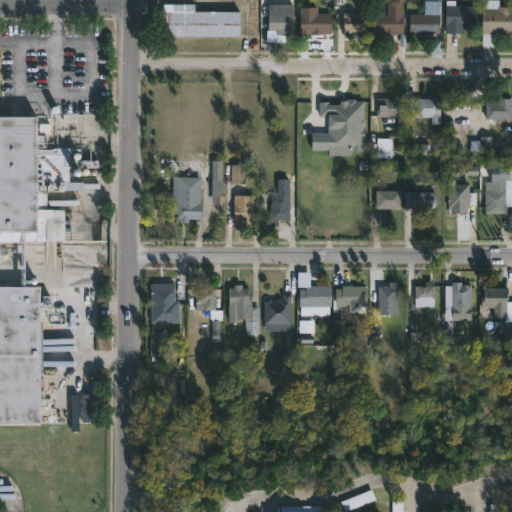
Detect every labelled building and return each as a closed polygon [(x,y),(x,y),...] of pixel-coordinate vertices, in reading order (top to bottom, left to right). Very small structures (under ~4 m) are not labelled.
[(454,0),(454,5),(475,6),(475,23),(462,23),(462,34),(444,33),(445,0),(454,0)] [(498,0),(498,7),(511,7),(511,34),(493,34),(493,46),(481,46),(481,0),(498,0)] [(193,4),(193,11),(239,12),(238,37),(162,36),(162,3),(193,4)] [(293,4),(292,33),(284,33),(284,30),(283,30),(283,35),(274,35),(274,39),(268,39),(267,4),(293,4)] [(396,33),(396,35),(372,33),(372,14),(386,14),(387,8),(402,9),(401,33),(396,33)] [(432,34),(408,33),(408,14),(424,14),(424,8),(438,8),(438,34),(432,34)] [(366,10),(365,33),(353,34),(353,33),(342,33),(342,12),(352,12),(352,15),(358,15),(358,10),(366,10)] [(313,33),(299,32),(299,14),(329,14),(329,33),(313,33)] [(490,119),(485,119),(485,102),(496,102),(496,90),(511,90),(511,119),(490,119)] [(394,117),(376,117),(376,98),(395,98),(394,117)] [(440,99),(440,124),(429,124),(429,118),(413,117),(413,99),(440,99)] [(0,117),(33,118),(33,135),(43,135),(43,147),(33,147),(33,154),(36,154),(36,152),(53,152),(53,148),(65,148),(65,181),(37,181),(36,163),(32,163),(32,194),(43,194),(43,206),(32,206),(32,210),(61,210),(60,241),(0,240),(0,117)] [(508,165),(508,168),(511,168),(511,206),(505,207),(505,213),(484,213),(483,181),(490,181),(489,167),(497,167),(497,165),(508,165)] [(245,182),(244,166),(232,167),(233,183),(245,182)] [(288,179),(288,205),(297,205),(297,221),(277,220),(277,227),(268,227),(268,210),(261,209),(261,189),(269,189),(269,193),(275,193),(276,179),(288,179)] [(468,184),(468,193),(475,193),(475,206),(468,206),(468,208),(459,208),(459,209),(448,208),(448,184),(468,184)] [(392,209),(374,209),(375,190),(400,191),(400,209),(392,209)] [(434,193),(434,208),(429,208),(429,211),(421,211),(421,208),(416,208),(416,204),(412,204),(411,208),(403,208),(403,192),(411,192),(411,197),(416,197),(416,192),(434,193)] [(192,203),(191,219),(186,219),(186,222),(180,222),(180,219),(176,219),(176,214),(171,214),(171,195),(198,195),(197,204),(192,203)] [(242,220),(242,222),(236,222),(236,220),(233,219),(233,195),(252,195),(252,220),(242,220)] [(379,315),(377,315),(377,286),(387,286),(387,282),(396,282),(396,315),(379,315)] [(413,308),(413,286),(424,286),(424,282),(433,282),(433,308),(413,308)] [(460,282),(460,285),(470,285),(471,320),(451,320),(451,310),(444,310),(444,286),(450,286),(450,282),(460,282)] [(164,286),(164,289),(173,289),(173,302),(176,302),(176,318),(151,318),(151,293),(153,293),(153,289),(156,289),(157,286),(164,286)] [(200,286),(200,288),(214,288),(213,310),(194,310),(194,286),(200,286)] [(320,307),(320,316),(299,316),(298,290),(304,290),(304,286),(330,286),(330,307),(320,307)] [(340,307),(334,307),(334,289),(341,289),(341,286),(366,286),(366,307),(340,307)] [(239,287),(247,287),(247,296),(250,296),(250,304),(241,304),(241,307),(228,307),(227,288),(239,287)] [(0,288),(38,288),(37,425),(0,424),(0,288)] [(506,300),(506,302),(511,302),(511,322),(504,322),(504,319),(492,319),(492,308),(480,308),(480,296),(483,296),(483,288),(507,288),(507,300),(506,300)] [(289,296),(289,325),(262,325),(262,301),(264,301),(264,299),(276,301),(276,299),(281,299),(281,294),(289,294),(289,296)] [(258,334),(244,334),(244,307),(258,307),(258,334)] [(165,357),(147,356),(147,331),(165,332),(165,357)]
